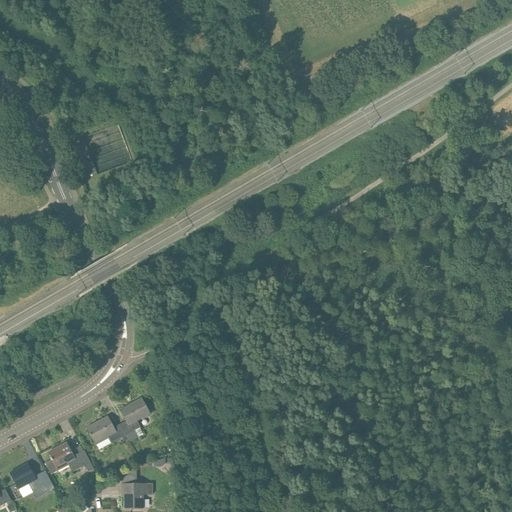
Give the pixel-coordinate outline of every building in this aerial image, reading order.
[(138,438),(135,431),(140,428),(137,421),(150,414),(142,398),(120,410),(126,421),(120,424),(126,436),(128,439),(129,442),(138,438)] [(111,444),(122,438),(126,436),(120,424),(114,428),(108,417),(86,428),(94,444),(96,448),(109,440),(111,444)] [(74,456),(67,443),(48,453),(52,460),(45,464),(51,475),(68,466),(72,473),(84,466),(88,472),(94,469),(84,451),(74,456)] [(35,477),(28,464),(9,473),(18,490),(29,484),(34,493),(52,484),(45,471),(35,477)] [(137,484),(137,469),(118,479),(122,484),(122,495),(124,495),(124,509),(143,509),(143,495),(152,495),(152,484),(137,484)] [(0,492),(0,507),(5,505),(7,504),(11,501),(5,490),(0,492)] [(11,501),(7,504),(8,506),(7,507),(9,511),(12,511),(16,510),(13,504),(11,501)]
